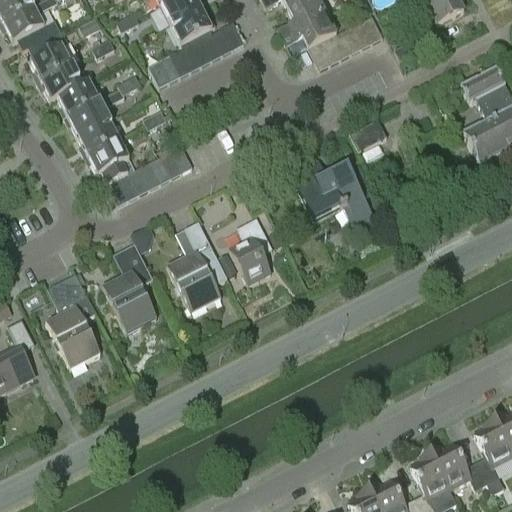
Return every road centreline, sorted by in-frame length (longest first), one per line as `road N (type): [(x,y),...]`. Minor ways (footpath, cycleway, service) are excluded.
road 1 (tertiary): [(0,498),(511,231)]
road 2 (residential): [(278,106),(296,141),(102,233),(70,214),(0,97)]
road 3 (residential): [(218,511),(511,361)]
road 4 (residential): [(169,97),(251,54),(278,106)]
